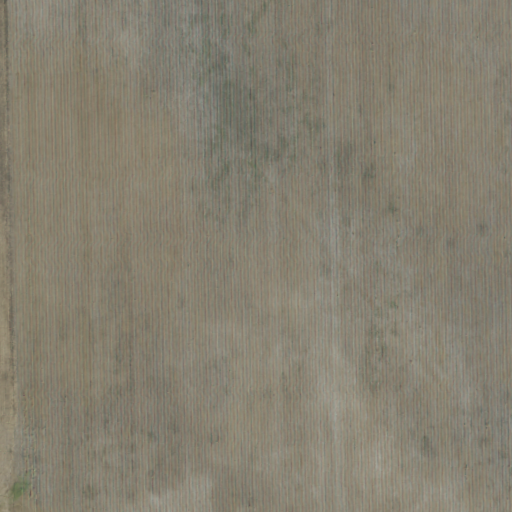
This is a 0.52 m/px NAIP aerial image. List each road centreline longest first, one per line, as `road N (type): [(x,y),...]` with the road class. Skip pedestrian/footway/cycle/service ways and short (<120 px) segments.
road 1 (track): [(280,0),(190,103),(470,403),(511,506)]
road 2 (track): [(0,0),(9,511)]
